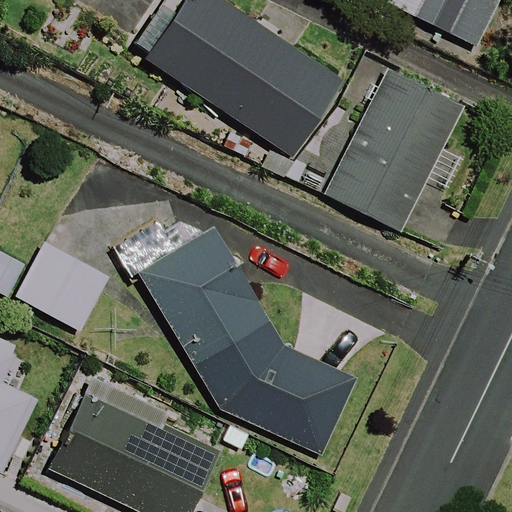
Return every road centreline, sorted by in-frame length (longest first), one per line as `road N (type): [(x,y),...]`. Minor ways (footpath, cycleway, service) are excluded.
road 1 (unknown): [(511,304),(0,72)]
road 2 (residential): [(511,337),(428,511)]
